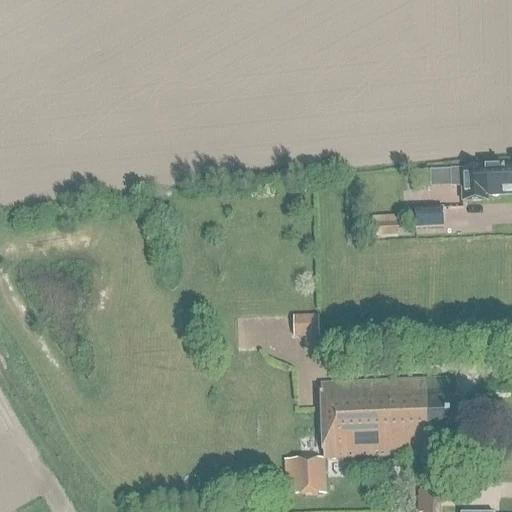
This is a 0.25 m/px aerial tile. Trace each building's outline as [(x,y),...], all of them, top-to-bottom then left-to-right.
[(485,170),(450,171),(451,188),(461,188),(461,203),(488,203),(488,196),(511,195),(511,168),(487,168),(485,170)] [(412,211),(413,229),(440,227),(440,209),(412,211)] [(398,237),(396,217),(371,219),(372,239),(398,237)] [(291,314),(292,337),(319,336),(318,313),(291,314)] [(320,386),(323,460),(409,457),(409,454),(428,453),(427,450),(458,448),(455,380),(320,386)] [(325,496),(323,460),(291,461),(292,497),(325,496)] [(450,484),(424,484),(424,492),(418,492),(417,511),(439,511),(440,500),(449,500),(450,484)]
